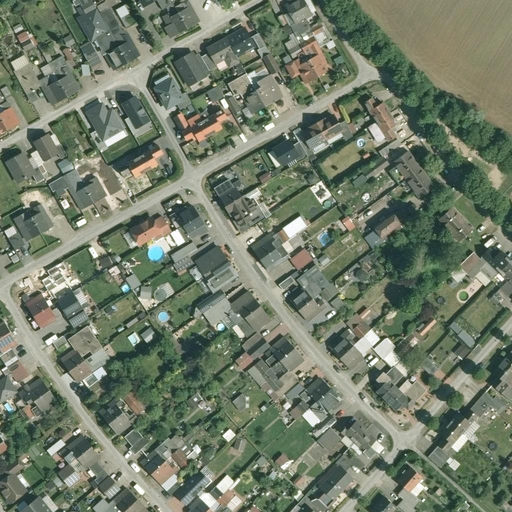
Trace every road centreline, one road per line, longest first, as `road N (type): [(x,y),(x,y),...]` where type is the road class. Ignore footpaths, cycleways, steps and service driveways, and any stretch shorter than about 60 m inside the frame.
road 1 (residential): [(404,441),(304,339),(189,174)]
road 2 (residential): [(1,286),(40,355),(167,511)]
road 3 (residential): [(1,286),(189,174)]
road 4 (residential): [(367,76),(387,84),(511,233)]
road 5 (residential): [(189,174),(367,76)]
road 6 (residential): [(511,319),(404,441)]
road 7 (residential): [(0,147),(133,74)]
road 8 (residential): [(133,74),(260,0)]
